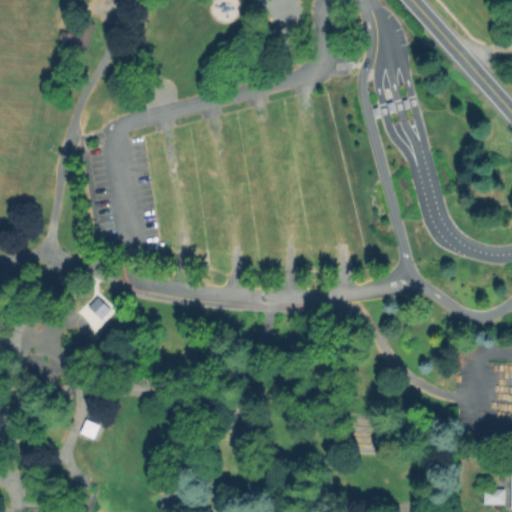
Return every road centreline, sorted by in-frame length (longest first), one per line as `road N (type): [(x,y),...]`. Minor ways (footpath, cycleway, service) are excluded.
road 1 (track): [(298,76),(344,294)]
road 2 (track): [(251,89),(289,297)]
road 3 (track): [(205,101),(236,296)]
road 4 (track): [(160,113),(182,246),(181,289)]
road 5 (tertiary): [(410,0),(511,113)]
